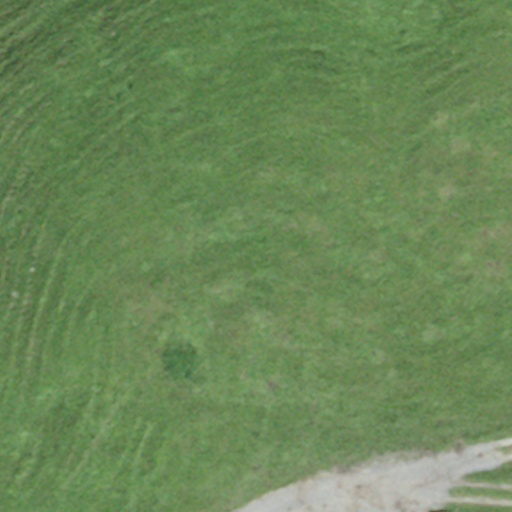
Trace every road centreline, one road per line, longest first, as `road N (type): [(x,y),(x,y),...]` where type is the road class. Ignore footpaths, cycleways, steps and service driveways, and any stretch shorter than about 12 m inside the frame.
road 1 (track): [(378,485),(511,453)]
road 2 (track): [(378,485),(511,502)]
